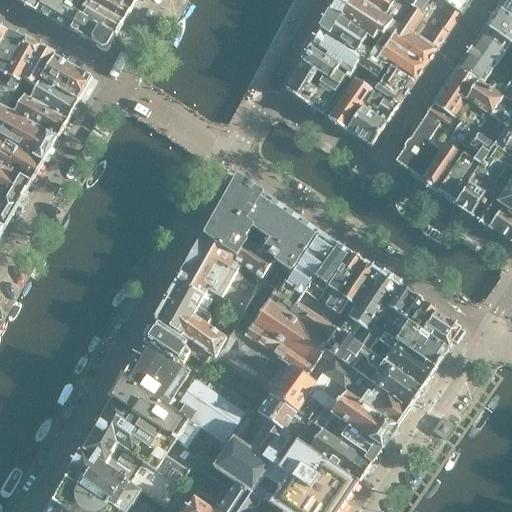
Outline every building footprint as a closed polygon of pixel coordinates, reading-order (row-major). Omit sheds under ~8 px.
[(38,14),(45,0),(19,0),(18,3),(38,14)] [(83,0),(45,0),(38,14),(71,33),(80,17),(74,13),(77,8),(83,12),(86,7),(81,4),(83,0)] [(124,23),(84,0),(83,0),(81,4),(86,7),(83,12),(77,8),(74,13),(80,17),(115,38),(124,23)] [(137,0),(84,0),(124,23),(129,14),(133,8),(137,0)] [(179,36),(178,39),(179,41),(179,44),(180,46),(181,46),(182,47),(184,47),(186,46),(189,45),(191,43),(195,39),(199,33),(217,0),(197,0),(183,24),(180,31),(179,36)] [(393,24),(356,0),(340,0),(332,14),(367,37),(370,37),(380,43),(393,24)] [(461,18),(434,0),(356,0),(393,24),(437,54),(461,18)] [(434,0),(461,18),(472,0),(434,0)] [(511,0),(506,0),(499,11),(511,19),(511,0)] [(511,19),(499,11),(485,31),(510,48),(511,49),(511,19)] [(370,58),(380,43),(370,37),(367,37),(332,14),(322,31),(362,58),(358,65),(366,70),(382,81),(391,69),(386,66),(385,68),(370,58)] [(115,38),(80,17),(71,33),(103,52),(107,53),(109,50),(115,38)] [(415,85),(437,54),(393,24),(380,43),(370,58),(385,68),(386,66),(391,69),(415,85)] [(0,51),(9,35),(0,29),(0,51)] [(362,58),(322,31),(312,50),(338,68),(348,74),(346,78),(349,80),(358,65),(362,58)] [(489,79),(510,48),(485,31),(460,69),(434,108),(454,121),(467,102),(480,83),(484,86),(489,79)] [(0,86),(1,87),(25,43),(9,35),(0,51),(0,86)] [(22,83),(39,51),(25,43),(1,87),(15,94),(22,83)] [(335,73),(338,68),(312,50),(304,63),(320,74),(340,88),(345,79),(335,73)] [(38,91),(42,83),(55,60),(39,51),(22,83),(38,91)] [(78,104),(92,80),(55,60),(42,83),(78,104)] [(311,89),(320,74),(304,63),(303,64),(299,61),(289,79),(294,81),(288,91),(299,99),(297,102),(307,109),(309,107),(310,107),(318,94),(311,89)] [(399,109),(415,85),(391,69),(382,81),(375,93),(399,109)] [(382,81),(366,70),(358,81),(375,93),(382,81)] [(323,116),(339,91),(340,88),(320,74),(311,89),(318,94),(310,107),(323,116)] [(496,89),(489,79),(484,86),(493,92),(496,89)] [(375,93),(358,81),(356,80),(345,95),(339,91),(323,116),(347,133),(347,132),(362,110),(375,93)] [(42,83),(38,91),(31,103),(67,123),(78,104),(42,83)] [(511,104),(503,98),(493,92),(484,86),(480,83),(467,102),(511,132),(511,104)] [(511,84),(505,95),(503,98),(511,104),(511,84)] [(15,94),(1,87),(0,86),(0,108),(5,112),(12,101),(21,107),(15,117),(57,140),(67,123),(31,103),(15,94)] [(505,95),(496,89),(493,92),(503,98),(505,95)] [(387,127),(399,109),(375,93),(362,110),(387,127)] [(511,132),(467,102),(454,121),(462,126),(479,138),(496,149),(511,160),(511,132)] [(0,141),(43,165),(57,140),(15,117),(5,112),(0,108),(0,141)] [(462,126),(454,121),(434,108),(426,120),(453,139),(462,126)] [(372,149),(387,127),(362,110),(347,132),(372,149)] [(422,183),(453,139),(426,120),(396,165),(422,183)] [(439,195),(463,160),(454,153),(461,143),(470,150),(479,138),(462,126),(453,139),(422,183),(439,195)] [(470,150),(463,160),(439,195),(456,207),(469,188),(483,169),(496,149),(479,138),(470,150)] [(43,165),(0,141),(0,167),(31,185),(43,165)] [(483,169),(511,188),(511,160),(496,149),(483,169)] [(0,197),(18,208),(30,187),(31,185),(0,167),(0,197)] [(511,188),(483,169),(469,188),(486,199),(502,210),(511,216),(511,188)] [(235,262),(264,282),(276,263),(292,274),(318,234),(238,178),(205,237),(238,259),(235,262)] [(473,218),(486,199),(469,188),(456,207),(473,218)] [(0,227),(5,230),(18,208),(0,197),(0,227)] [(489,229),(502,210),(486,199),(473,218),(489,229)] [(511,216),(502,210),(489,229),(511,243),(511,216)] [(409,410),(372,385),(353,372),(326,354),(339,334),(340,335),(347,325),(346,324),(340,320),(341,318),(333,313),(327,309),(319,303),(311,315),(297,306),(310,286),(315,279),(337,247),(318,234),(292,274),(279,292),(277,291),(246,338),(235,330),(229,340),(216,361),(309,424),(320,408),(382,450),(386,453),(392,445),(387,442),(396,429),(409,410)] [(264,282),(235,262),(238,259),(205,237),(203,240),(179,283),(206,297),(238,315),(241,310),(245,312),(264,282)] [(319,303),(329,289),(351,256),(337,247),(315,279),(321,283),(316,290),(310,286),(297,306),(311,315),(319,303)] [(333,313),(365,266),(351,256),(329,289),(337,295),(327,309),(333,313)] [(354,313),(379,276),(365,266),(333,313),(341,318),(348,308),(354,313)] [(374,330),(388,310),(401,291),(379,276),(354,313),(346,324),(347,325),(340,335),(363,350),(371,338),(370,337),(359,330),(364,323),(374,330)] [(211,318),(210,317),(199,310),(206,297),(179,283),(157,321),(211,357),(216,361),(229,340),(208,328),(212,322),(212,321),(212,320),(212,319),(211,318)] [(400,319),(413,300),(401,291),(388,310),(400,319)] [(411,326),(424,307),(413,300),(400,319),(404,321),(411,326)] [(424,335),(437,316),(424,307),(411,326),(414,328),(424,335)] [(235,330),(245,312),(241,310),(238,315),(231,328),(235,330)] [(449,352),(424,335),(414,328),(407,340),(396,333),(404,321),(400,319),(388,310),(374,330),(435,372),(449,352)] [(449,352),(462,333),(437,316),(424,335),(449,352)] [(211,357),(157,321),(145,344),(183,370),(185,367),(199,376),(211,357)] [(439,374),(435,372),(374,330),(370,337),(371,338),(363,350),(423,391),(431,378),(435,381),(439,374)] [(423,391),(363,350),(340,335),(339,334),(326,354),(353,372),(363,358),(369,363),(370,368),(380,375),(372,385),(409,410),(418,397),(422,400),(426,393),(423,391)] [(340,511),(357,487),(359,484),(311,452),(299,444),(199,376),(185,367),(183,370),(145,344),(124,380),(168,409),(175,399),(197,414),(190,424),(228,450),(214,470),(276,511),(340,511)] [(309,424),(216,361),(211,357),(199,376),(299,444),(306,434),(317,442),(311,452),(359,484),(359,485),(372,466),(309,424)] [(197,414),(175,399),(168,409),(124,380),(112,401),(177,444),(190,424),(197,414)] [(198,459),(176,445),(177,444),(112,401),(83,452),(142,492),(165,508),(178,489),(198,459)] [(382,450),(320,408),(309,424),(372,466),(382,450)] [(446,441),(455,429),(442,420),(433,433),(446,441)] [(65,511),(127,511),(142,492),(83,452),(70,475),(67,480),(54,504),(65,511)] [(276,511),(214,470),(198,459),(178,489),(196,501),(212,511),(276,511)] [(212,511),(196,501),(192,507),(197,510),(195,511),(212,511)]
